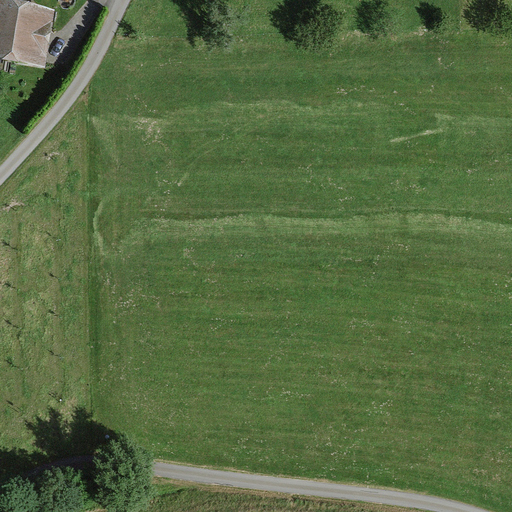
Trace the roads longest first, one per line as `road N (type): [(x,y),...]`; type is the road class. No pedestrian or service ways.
road 1 (residential): [(0,493),(86,463),(451,511)]
road 2 (residential): [(122,0),(81,82),(0,176)]
